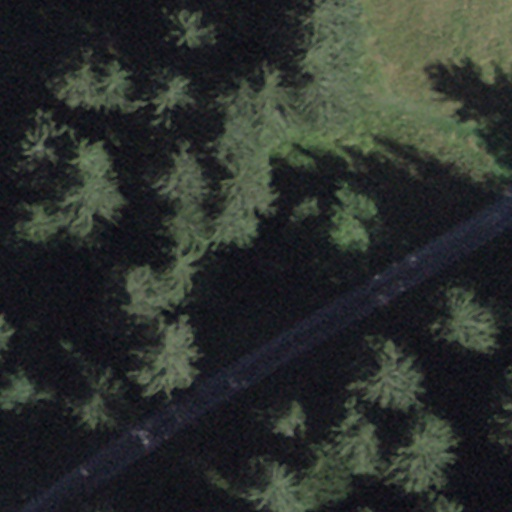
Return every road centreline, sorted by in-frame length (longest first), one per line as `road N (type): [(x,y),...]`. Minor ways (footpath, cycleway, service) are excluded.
road 1 (track): [(47,511),(289,343),(511,211)]
road 2 (track): [(200,0),(151,42),(98,49),(0,41)]
